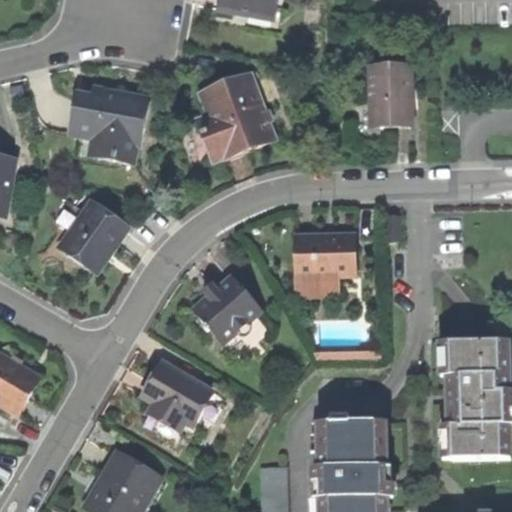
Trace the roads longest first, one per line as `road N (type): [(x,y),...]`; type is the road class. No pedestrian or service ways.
road 1 (residential): [(104,357),(156,271),(198,228),(258,197),(325,184),(511,182)]
road 2 (residential): [(16,511),(104,357)]
road 3 (residential): [(0,64),(46,55),(124,14)]
road 4 (residential): [(0,295),(104,357)]
